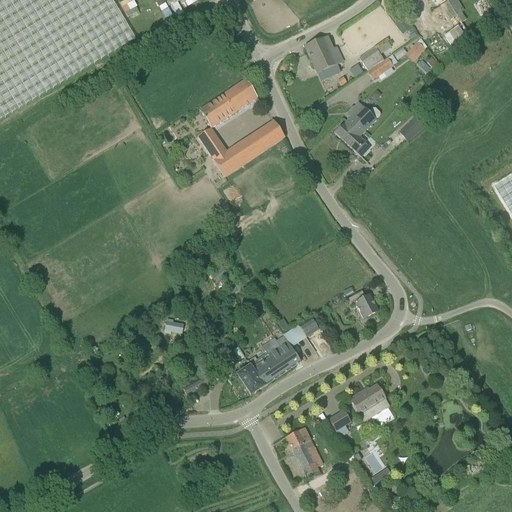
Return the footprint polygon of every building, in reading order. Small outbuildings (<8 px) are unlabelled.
[(0,0),(0,121),(135,40),(111,0),(0,0)] [(132,0),(125,0),(119,3),(126,17),(138,12),(132,0)] [(163,0),(160,0),(156,3),(159,8),(165,4),(163,0)] [(447,3),(440,7),(449,22),(456,17),(447,3)] [(213,16),(210,10),(209,8),(204,11),(209,18),(213,16)] [(396,11),(391,15),(405,34),(410,30),(396,11)] [(443,37),(451,48),(465,38),(457,27),(443,37)] [(327,39),(304,48),(317,75),(342,63),(336,49),(332,51),(327,39)] [(424,51),(417,44),(413,47),(411,50),(410,51),(417,58),(424,51)] [(375,48),(358,59),(367,73),(384,62),(375,48)] [(393,68),(392,67),(397,64),(392,56),(384,62),(367,73),(373,82),(393,68)] [(436,64),(431,60),(426,64),(431,69),(436,64)] [(287,68),(283,65),(279,71),(283,74),(287,68)] [(354,79),(361,73),(357,67),(349,72),(354,79)] [(210,130),(197,139),(207,154),(225,180),(284,140),(284,139),(273,123),(226,154),(211,130),(257,99),(253,93),(252,91),(254,90),(254,89),(253,90),(252,88),(253,88),(252,88),(250,89),(245,81),(199,113),(210,130)] [(376,122),(375,122),(380,117),(380,114),(375,109),(372,110),(368,114),(357,104),(347,115),(350,118),(365,133),(376,122)] [(355,154),(365,144),(359,138),(365,133),(350,118),(334,135),(355,154)] [(399,135),(408,144),(427,128),(418,118),(399,135)] [(511,177),(494,189),(511,218),(511,177)] [(240,294),(237,290),(236,288),(231,291),(234,298),(240,294)] [(362,293),(346,301),(350,308),(354,305),(363,321),(378,313),(369,297),(365,299),(362,293)] [(247,306),(251,312),(257,307),(250,296),(241,302),(245,308),(247,306)] [(215,324),(211,326),(218,337),(220,336),(221,337),(224,335),(223,334),(227,332),(220,321),(219,321),(217,319),(214,321),(215,324)] [(311,320),(299,328),(306,339),(318,331),(311,320)] [(166,323),(164,335),(170,336),(171,334),(181,336),(183,326),(172,324),(173,322),(171,321),(166,321),(166,323)] [(288,329),(284,322),(278,326),(283,333),(288,329)] [(252,365),(250,367),(264,388),(300,364),(286,343),(287,342),(284,337),(282,339),(276,343),(275,341),(275,340),(262,348),(262,349),(267,355),(257,362),(255,359),(250,362),(252,365)] [(141,339),(126,345),(129,355),(130,357),(146,351),(141,339)] [(238,348),(235,342),(230,345),(234,352),(238,348)] [(236,376),(250,397),(264,388),(250,367),(236,376)] [(204,378),(182,390),(187,399),(208,387),(204,378)] [(389,407),(385,401),(376,387),(369,392),(368,390),(350,401),(363,423),(389,407)] [(132,391),(128,393),(131,398),(138,396),(135,389),(131,390),(132,391)] [(176,407),(181,403),(177,397),(172,400),(176,407)] [(343,411),(328,421),(335,433),(351,424),(343,411)] [(286,439),(309,483),(320,477),(316,469),(322,466),(304,430),(286,439)] [(357,455),(352,458),(356,464),(361,461),(357,455)] [(374,475),(369,479),(375,487),(379,484),(374,475)]
